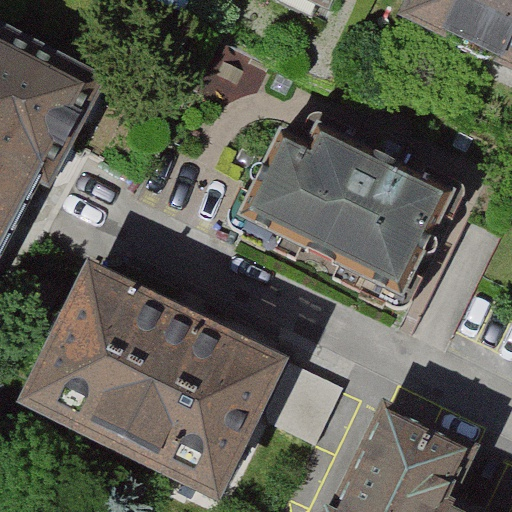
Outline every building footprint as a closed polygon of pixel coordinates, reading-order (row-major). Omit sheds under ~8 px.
[(343,0),(296,0),(335,19),(343,0)] [(511,0),(420,0),(407,27),(511,77),(511,0)] [(0,213),(23,226),(88,100),(0,55),(0,213)] [(289,154),(250,235),(407,311),(457,207),(327,145),(316,167),(289,154)] [(0,213),(0,271),(23,226),(0,213)] [(199,511),(225,511),(290,378),(86,280),(16,423),(199,511)] [(349,511),(456,511),(478,467),(392,426),(349,511)]
